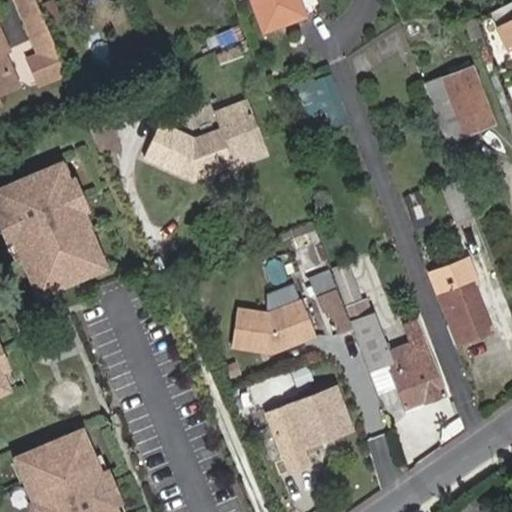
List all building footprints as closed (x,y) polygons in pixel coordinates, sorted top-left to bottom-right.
[(14,0),(30,37),(48,29),(38,5),(36,0),(14,0)] [(49,31),(64,24),(53,0),(50,0),(38,5),(48,29),(49,31)] [(250,0),(261,30),(304,13),(299,0),(250,0)] [(468,40),(480,35),(473,18),(461,23),(468,40)] [(511,21),(502,27),(511,45),(511,44),(511,21)] [(66,72),(49,31),(48,29),(30,37),(35,49),(40,62),(46,60),(53,78),(66,72)] [(0,90),(13,85),(0,55),(0,50),(2,50),(0,45),(0,90)] [(39,84),(53,78),(46,60),(40,62),(35,49),(26,53),(39,84)] [(446,141),(494,121),(472,65),(424,83),(446,141)] [(325,113),(340,107),(331,79),(315,85),(325,113)] [(209,173),(265,153),(247,101),(216,112),(222,129),(195,139),(160,122),(144,155),(188,177),(190,171),(198,168),(209,173)] [(331,130),(350,123),(343,106),(340,107),(325,113),(331,130)] [(73,179),(65,161),(55,165),(63,184),(73,179)] [(89,258),(99,253),(88,228),(83,230),(75,213),(85,209),(73,179),(63,184),(55,165),(0,189),(0,202),(3,209),(0,210),(0,221),(8,241),(15,238),(22,256),(33,281),(42,277),(48,290),(95,270),(89,258)] [(188,177),(192,179),(209,173),(198,168),(190,171),(188,177)] [(456,220),(473,213),(460,179),(443,186),(456,220)] [(411,218),(424,212),(419,198),(406,203),(411,218)] [(88,228),(93,227),(85,209),(75,213),(83,230),(88,228)] [(7,242),(14,260),(22,256),(15,238),(8,241),(7,242)] [(95,270),(104,266),(99,253),(89,258),(95,270)] [(454,344),(492,329),(463,257),(451,262),(457,280),(459,286),(441,295),(451,324),(447,326),(454,344)] [(415,347),(386,357),(365,300),(360,302),(346,264),(333,270),(363,350),(370,369),(388,362),(397,385),(405,408),(445,393),(428,347),(426,347),(418,322),(407,327),(415,347)] [(337,334),(351,328),(328,270),(309,277),(323,312),(328,310),(337,334)] [(33,281),(39,294),(48,290),(42,277),(33,281)] [(438,288),(441,295),(459,286),(457,280),(438,288)] [(272,291),(268,310),(302,298),(296,282),(272,291)] [(316,335),(302,298),(268,310),(238,305),(232,344),(272,351),(272,345),(281,343),(283,347),(316,335)] [(370,369),(379,392),(397,385),(388,362),(370,369)] [(0,371),(7,388),(15,385),(7,367),(6,367),(0,370),(0,371)] [(283,453),(350,427),(335,386),(268,413),(283,453)] [(116,511),(113,504),(119,501),(107,471),(100,475),(93,457),(81,430),(19,456),(20,459),(28,477),(31,483),(38,501),(30,505),(33,511),(116,511)] [(107,471),(108,471),(101,453),(93,457),(100,475),(107,471)] [(20,480),(28,477),(20,459),(12,463),(20,480)] [(31,483),(23,487),(30,505),(38,501),(31,483)] [(116,511),(125,511),(121,500),(119,501),(113,504),(116,511)]
